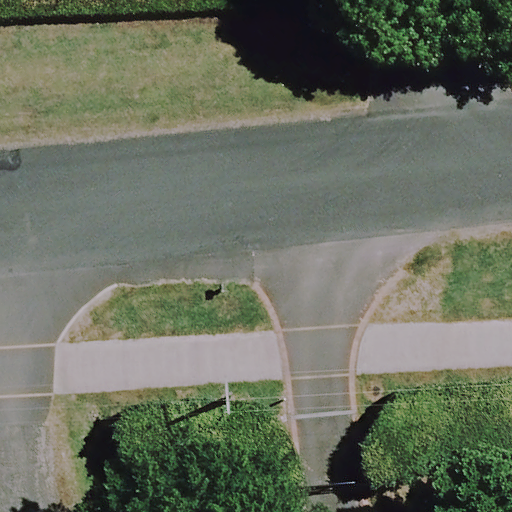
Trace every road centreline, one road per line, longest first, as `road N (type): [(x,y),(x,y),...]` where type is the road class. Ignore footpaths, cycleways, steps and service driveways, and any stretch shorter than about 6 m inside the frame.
road 1 (residential): [(511,159),(0,207)]
road 2 (unknown): [(465,164),(456,0)]
